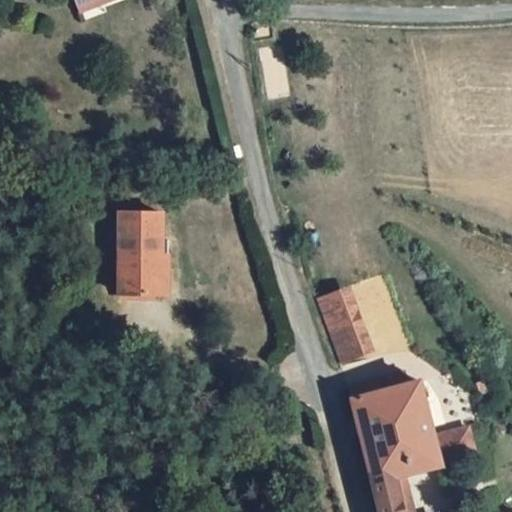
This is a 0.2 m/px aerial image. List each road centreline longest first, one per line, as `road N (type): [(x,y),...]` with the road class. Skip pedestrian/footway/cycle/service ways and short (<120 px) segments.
road 1 (unclassified): [(222,5),(258,179),(355,511)]
road 2 (unclassified): [(222,5),(511,10)]
